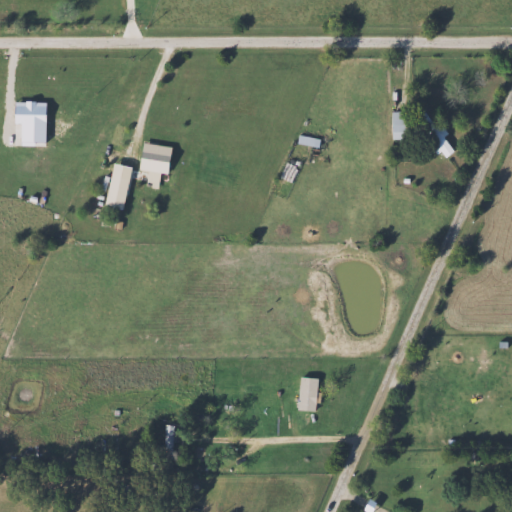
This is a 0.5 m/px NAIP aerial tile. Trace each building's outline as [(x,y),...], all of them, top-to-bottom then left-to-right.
[(445,133),(440,137),(451,151),(443,157),(411,117),(420,110),(432,125),(436,122),(445,133)] [(389,111),(405,111),(405,139),(389,139),(389,111)] [(317,146),(294,143),(296,135),(318,138),(317,146)] [(168,147),(163,174),(133,169),(137,142),(168,147)] [(294,408),(297,376),(316,378),(312,410),(294,408)]
